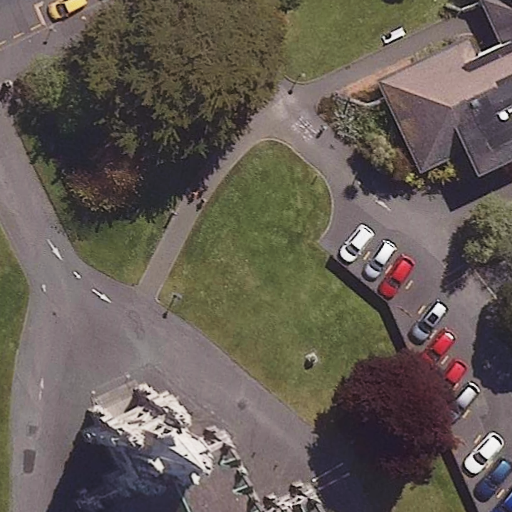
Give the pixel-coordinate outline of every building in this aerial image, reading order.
[(511,0),(510,0),(511,3),(511,5),(380,70),(456,226),(511,198),(511,0)] [(98,317),(66,332),(88,379),(120,364),(98,317)] [(303,349),(254,325),(244,348),(292,371),(303,349)] [(39,511),(43,363),(14,363),(10,511),(39,511)] [(207,365),(180,376),(194,409),(221,398),(207,365)] [(84,511),(315,511),(305,488),(253,511),(218,434),(178,453),(151,395),(89,423),(116,482),(79,499),(84,511)] [(370,511),(353,474),(316,491),(325,511),(370,511)]
